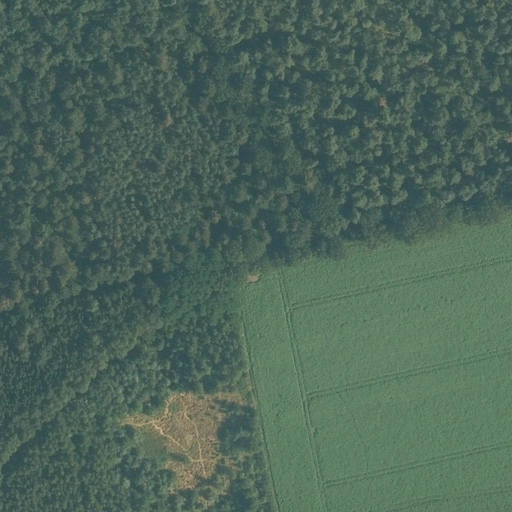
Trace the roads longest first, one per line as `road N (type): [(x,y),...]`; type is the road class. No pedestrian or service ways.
road 1 (track): [(312,0),(0,85)]
road 2 (track): [(333,224),(181,0)]
